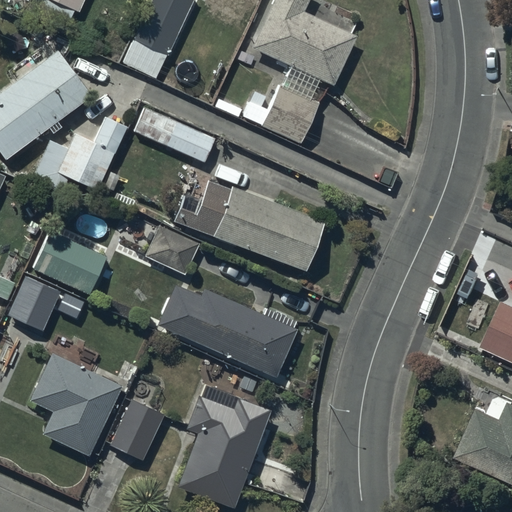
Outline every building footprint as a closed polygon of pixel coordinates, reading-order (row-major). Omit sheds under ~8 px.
[(32,0),(29,7),(66,23),(71,13),(78,16),(85,0),(32,0)] [(147,0),(121,57),(156,73),(190,0),(147,0)] [(306,0),(270,0),(251,42),(289,59),(268,105),(248,96),(240,114),(297,139),(316,98),(310,95),(319,76),(331,81),(354,30),(303,8),(306,0)] [(14,74),(0,84),(0,148),(4,154),(47,122),(51,129),(60,122),(56,117),(91,91),(57,46),(53,49),(45,38),(7,66),(14,74)] [(126,125),(202,158),(213,131),(176,115),(175,118),(142,103),(138,113),(133,111),(126,125)] [(47,135),(28,177),(68,195),(76,176),(96,185),(125,121),(103,111),(90,138),(72,129),(66,143),(47,135)] [(323,216),(229,180),(228,183),(191,169),(172,217),(215,233),(213,237),(235,245),(237,240),(304,266),(323,216)] [(197,239),(158,221),(156,226),(131,214),(120,239),(144,250),(143,252),(182,270),(197,239)] [(105,250),(48,224),(30,264),(87,290),(105,250)] [(23,271),(5,310),(42,327),(60,288),(23,271)] [(174,280),(156,319),(275,372),(296,325),(293,324),(296,317),(264,303),(261,309),(203,283),(199,291),(174,280)] [(511,297),(503,294),(481,340),(511,354),(511,297)] [(71,340),(54,333),(28,395),(51,405),(40,429),(88,449),(118,378),(91,367),(98,351),(85,346),(86,342),(73,336),(71,340)] [(268,405),(203,381),(199,392),(197,391),(185,423),(195,426),(175,481),(232,502),(268,405)] [(476,401),(454,450),(511,476),(511,396),(495,389),(487,406),(476,401)] [(125,391),(102,437),(140,456),(163,410),(125,391)]
